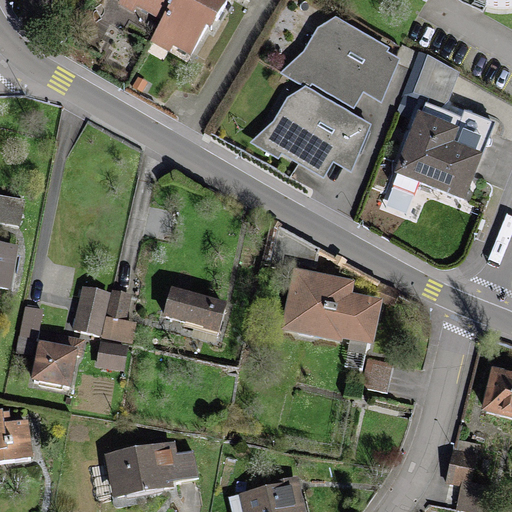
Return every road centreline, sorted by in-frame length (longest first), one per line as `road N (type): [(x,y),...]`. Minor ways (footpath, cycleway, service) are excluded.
road 1 (residential): [(474,310),(24,58)]
road 2 (residential): [(474,310),(427,447),(393,511)]
